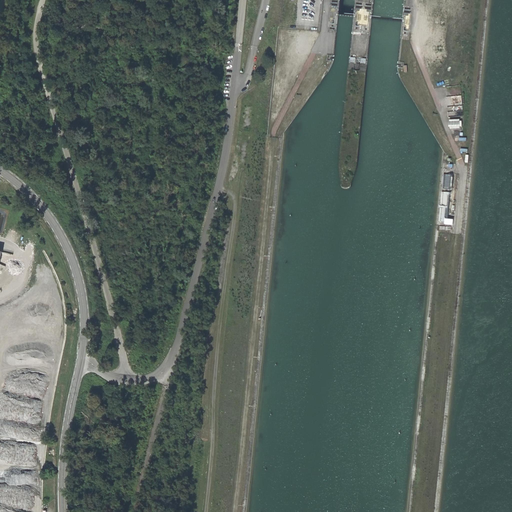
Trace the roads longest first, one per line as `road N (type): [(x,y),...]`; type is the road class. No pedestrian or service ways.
road 1 (unclassified): [(171,370),(228,144),(242,0)]
road 2 (track): [(234,511),(274,136)]
road 3 (track): [(218,189),(234,196),(236,208),(206,511)]
road 4 (tertiary): [(0,169),(46,211),(65,243),(84,305),(82,358)]
road 5 (tertiary): [(82,358),(63,511)]
road 6 (unclassified): [(135,511),(171,370)]
